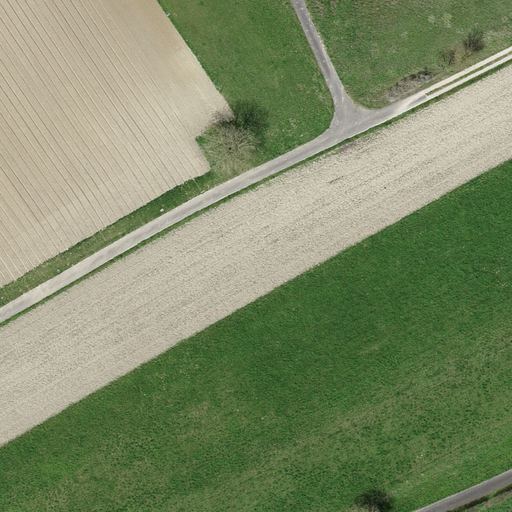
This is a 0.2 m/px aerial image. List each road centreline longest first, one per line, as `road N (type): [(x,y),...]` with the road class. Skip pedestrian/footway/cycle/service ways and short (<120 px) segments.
road 1 (track): [(0,316),(355,126)]
road 2 (track): [(355,126),(511,48)]
road 3 (track): [(355,126),(299,0)]
